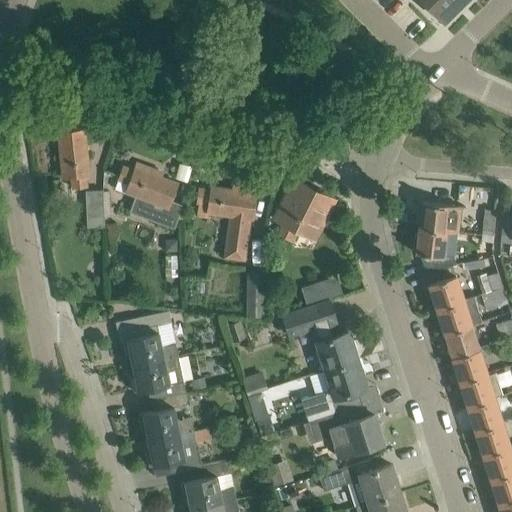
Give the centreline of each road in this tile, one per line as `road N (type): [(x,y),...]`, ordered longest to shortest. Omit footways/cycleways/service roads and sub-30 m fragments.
road 1 (unclassified): [(375,161),(236,140),(0,66)]
road 2 (unclassified): [(457,511),(371,233),(375,161)]
road 3 (residential): [(125,511),(67,325),(33,304)]
road 4 (residential): [(33,304),(49,387),(90,511)]
road 5 (unclassified): [(0,111),(33,304)]
road 6 (unclassified): [(375,161),(511,174)]
road 7 (unclassified): [(375,161),(406,98),(446,61)]
